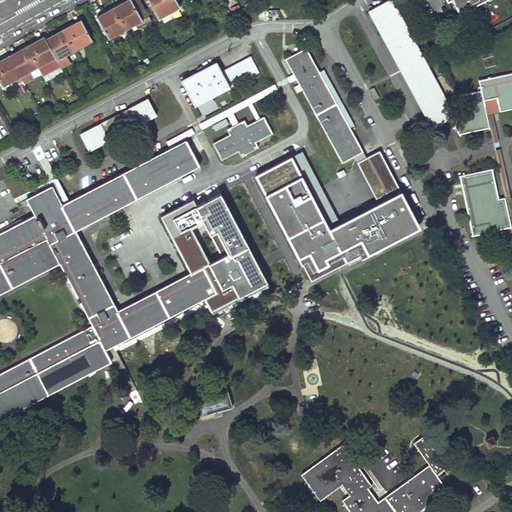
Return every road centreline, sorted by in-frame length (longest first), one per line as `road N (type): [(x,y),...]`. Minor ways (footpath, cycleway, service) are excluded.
road 1 (unknown): [(262,511),(228,445),(169,416),(0,489)]
road 2 (unknown): [(335,321),(292,306),(270,286),(244,213),(226,206),(167,70)]
road 3 (unknown): [(335,321),(462,366),(511,398)]
